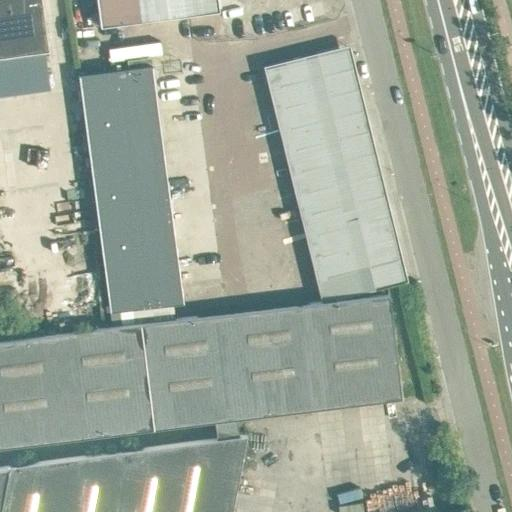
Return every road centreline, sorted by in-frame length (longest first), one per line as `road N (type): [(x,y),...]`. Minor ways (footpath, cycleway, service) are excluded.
road 1 (residential): [(491,511),(361,0)]
road 2 (primary): [(452,0),(511,231)]
